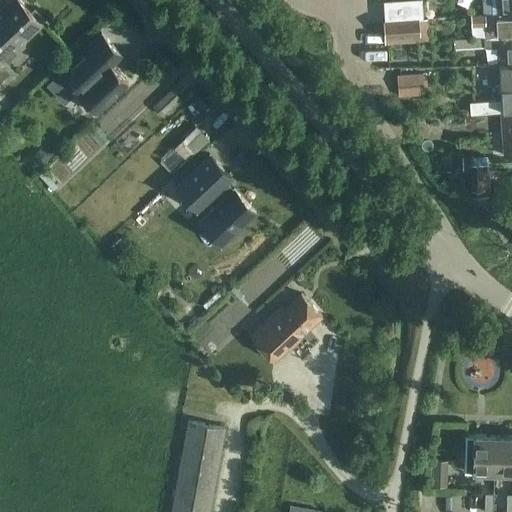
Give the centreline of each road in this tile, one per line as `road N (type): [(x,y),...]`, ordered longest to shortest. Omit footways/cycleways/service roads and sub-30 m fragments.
road 1 (residential): [(145,0),(351,222),(449,260)]
road 2 (unclassified): [(449,260),(213,0)]
road 3 (residential): [(462,268),(329,19)]
road 4 (residential): [(391,511),(432,302),(449,260)]
